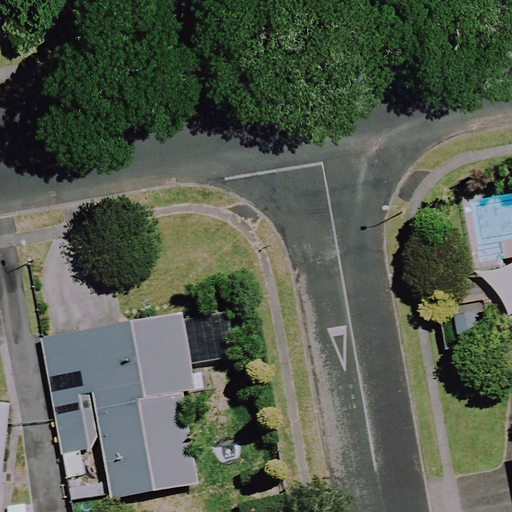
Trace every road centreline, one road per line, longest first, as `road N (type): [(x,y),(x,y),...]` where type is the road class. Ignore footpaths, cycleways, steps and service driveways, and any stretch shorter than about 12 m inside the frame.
road 1 (residential): [(382,511),(310,102)]
road 2 (residential): [(0,156),(310,102)]
road 3 (residential): [(310,102),(511,66)]
